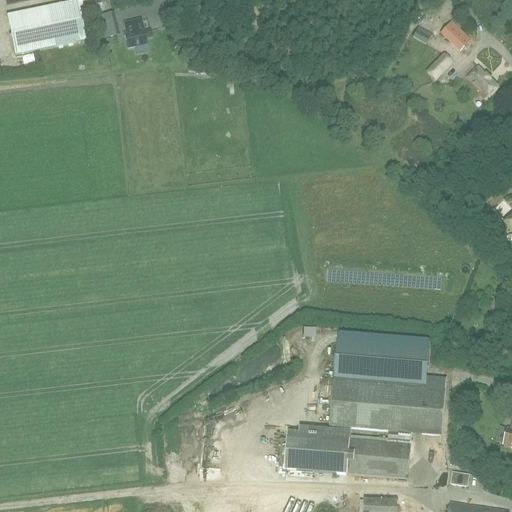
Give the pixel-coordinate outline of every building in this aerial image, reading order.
[(78,2),(7,17),(16,57),(86,42),(78,2)] [(126,24),(128,34),(125,35),(128,49),(147,46),(146,39),(152,38),(151,31),(145,32),(142,20),(126,24)] [(470,42),(451,24),(442,33),(461,51),(470,42)] [(429,39),(416,32),(413,38),(426,45),(429,39)] [(436,82),(453,64),(443,54),(426,72),(436,82)] [(485,100),(498,86),(478,68),(468,79),(482,92),(480,95),(485,100)] [(504,214),(511,207),(511,206),(508,201),(499,208),(504,214)] [(481,225),(495,239),(503,232),(489,217),(481,225)] [(482,352),(483,354),(489,351),(485,345),(480,348),(482,352)] [(420,351),(376,351),(376,361),(383,360),(383,364),(420,364),(420,351)] [(425,366),(253,366),(253,496),(425,496),(425,366)] [(205,434),(213,433),(213,423),(205,424),(205,434)] [(448,455),(448,438),(437,439),(438,455),(448,455)] [(397,511),(398,502),(365,501),(364,511),(397,511)]
